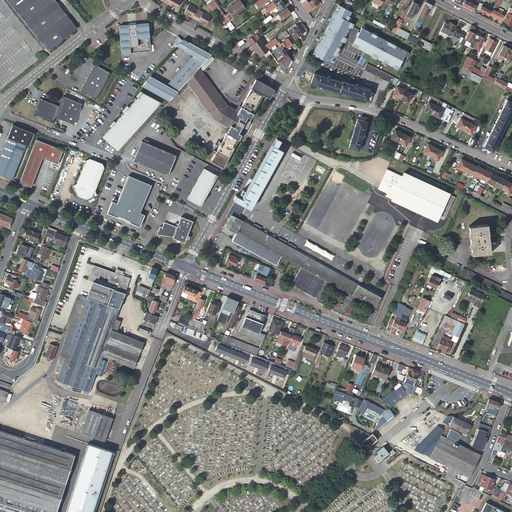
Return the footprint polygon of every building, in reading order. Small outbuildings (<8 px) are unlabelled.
[(3,0),(45,51),(48,49),(8,0),(0,0),(0,2),(2,0),(3,0)] [(8,0),(48,49),(50,52),(79,29),(56,1),(52,4),(49,0),(8,0)] [(184,3),(178,0),(171,0),(169,5),(180,11),(184,3)] [(215,0),(212,0),(207,4),(213,12),(219,8),(220,7),(215,0)] [(237,0),(226,8),(228,11),(233,17),(237,14),(236,13),(244,7),(238,0),(237,0)] [(282,2),(280,0),(275,0),(263,9),(265,11),(266,13),(275,6),(277,5),(280,9),(284,6),(281,2),(282,2)] [(310,0),(305,4),(309,10),(318,3),(315,0),(310,0)] [(345,0),(342,7),(349,10),(352,3),(345,0)] [(400,0),(399,3),(401,4),(399,8),(403,11),(409,0),(400,0)] [(465,0),(463,5),(475,11),(476,9),(478,6),(475,4),(476,2),(472,0),(465,0)] [(500,1),(497,0),(496,0),(491,11),(491,12),(489,17),(491,18),(490,18),(495,20),(499,22),(501,17),(500,16),(502,12),(498,10),(496,14),(494,13),(497,9),(496,9),(500,1)] [(419,5),(413,2),(405,16),(411,19),(419,5)] [(420,23),(430,4),(425,2),(416,21),(420,23)] [(318,42),(311,54),(323,60),(326,55),(333,58),(343,39),(350,25),(352,23),(346,20),(351,11),(349,10),(342,7),(338,4),(336,7),(338,8),(336,12),(334,11),(331,18),(332,19),(330,22),(329,22),(322,34),(323,35),(319,43),(318,42)] [(481,6),(478,10),(488,15),(490,11),(481,6)] [(198,21),(202,13),(191,7),(187,15),(198,21)] [(290,13),(286,7),(278,13),(282,19),(290,13)] [(219,8),(213,12),(223,26),(233,18),(233,17),(228,11),(224,15),(219,8)] [(213,20),(202,13),(198,21),(209,28),(213,20)] [(511,15),(510,15),(507,13),(502,21),(511,26),(511,24),(511,15)] [(262,20),(264,22),(272,17),(270,14),(262,20)] [(150,52),(148,23),(135,24),(135,21),(130,22),(127,23),(127,25),(118,26),(121,55),(150,52)] [(454,27),(448,23),(444,21),(439,30),(449,36),(454,27)] [(297,24),(288,31),(294,39),(302,33),(297,24)] [(343,39),(350,42),(352,38),(354,40),(359,30),(350,25),(343,39)] [(352,38),(350,42),(356,46),(356,47),(393,67),(394,66),(398,68),(406,51),(361,27),(359,30),(354,40),(352,38)] [(404,38),(406,39),(408,35),(409,34),(398,28),(398,29),(395,34),(404,38)] [(288,34),(285,30),(275,37),(277,41),(279,40),(278,38),(284,34),(286,36),(288,34)] [(475,33),(469,30),(459,50),(461,52),(466,44),(464,43),(466,39),(471,42),(468,47),(471,48),(479,34),(475,32),(475,33)] [(463,35),(455,31),(450,39),(453,40),(452,42),(453,42),(453,43),(457,45),(463,35)] [(247,40),(250,44),(259,38),(256,34),(247,40)] [(480,34),(479,34),(471,48),(473,49),(472,50),(476,52),(477,50),(478,50),(478,49),(484,38),(480,36),(480,34)] [(406,39),(417,45),(418,45),(421,39),(417,37),(416,39),(408,35),(406,39)] [(175,48),(181,41),(177,37),(174,41),(175,42),(172,46),(175,48)] [(275,37),(264,44),(267,49),(278,41),(277,41),(275,37)] [(250,44),(249,45),(252,49),(253,48),(255,51),(259,55),(268,49),(267,49),(264,44),(259,38),(250,44)] [(282,47),(285,52),(291,48),(290,47),(293,44),(288,38),(287,39),(286,38),(285,39),(286,40),(281,44),(283,47),(282,47)] [(496,41),(489,38),(483,48),(491,52),(496,41)] [(421,39),(418,45),(430,51),(433,45),(421,39)] [(185,50),(188,44),(182,41),(179,47),(185,50)] [(141,86),(169,101),(176,93),(186,82),(188,80),(192,75),(197,70),(198,68),(210,56),(211,55),(188,42),(188,44),(185,50),(184,51),(193,56),(166,86),(150,77),(141,86)] [(285,68),(291,60),(285,52),(282,47),(279,43),(278,44),(279,46),(276,48),(281,55),(278,60),(280,62),(283,65),(285,68)] [(510,49),(502,45),(498,54),(499,55),(498,56),(501,58),(505,60),(510,49)] [(511,55),(511,50),(510,49),(505,60),(503,64),(507,66),(511,55)] [(212,58),(210,56),(198,68),(201,71),(212,58)] [(475,61),(467,57),(458,73),(469,78),(472,73),(470,72),(473,67),(475,61)] [(363,69),(389,82),(392,76),(366,63),(363,69)] [(96,100),(111,73),(95,64),(80,90),(96,100)] [(491,67),(487,65),(485,69),(483,73),(487,75),(491,67)] [(483,73),(485,69),(481,66),(479,70),(473,67),(470,72),(472,73),(481,77),(483,73)] [(219,104),(222,102),(197,70),(192,75),(201,86),(213,101),(215,99),(219,104)] [(493,83),(504,89),(506,86),(507,84),(499,80),(502,74),(499,72),(495,79),(493,83)] [(339,91),(341,83),(314,73),(310,83),(338,92),(339,91)] [(478,83),(481,77),(472,73),(469,78),(478,83)] [(481,77),(493,83),(495,79),(487,75),(483,73),(481,77)] [(201,86),(192,75),(188,80),(192,85),(196,90),(201,86)] [(269,98),(274,89),(256,79),(237,114),(225,107),(222,102),(219,104),(217,106),(211,110),(216,117),(231,125),(211,160),(223,167),(239,139),(242,134),(239,132),(248,116),(251,118),(264,95),(269,98)] [(186,82),(176,93),(179,96),(188,85),(186,82)] [(342,82),(341,83),(339,91),(367,100),(370,91),(342,82)] [(196,90),(211,110),(217,106),(213,101),(201,86),(196,90)] [(392,95),(400,99),(403,92),(404,90),(397,86),(392,95)] [(403,92),(400,99),(407,102),(412,94),(404,90),(403,92)] [(102,137),(117,151),(161,102),(142,92),(140,91),(136,96),(137,97),(128,107),(127,105),(122,111),(124,112),(115,122),(114,120),(109,125),(110,127),(102,137)] [(64,96),(60,106),(55,117),(74,124),(82,103),(64,96)] [(55,117),(60,106),(40,98),(33,115),(53,123),(55,117)] [(511,102),(506,99),(495,123),(503,127),(511,109),(511,102)] [(432,115),(436,106),(428,102),(424,111),(432,115)] [(443,110),(436,106),(432,115),(439,119),(443,110)] [(251,120),(251,118),(248,116),(239,132),(242,134),(243,134),(244,133),(245,132),(247,129),(248,127),(249,125),(250,122),(251,120)] [(455,127),(463,131),(467,122),(460,118),(455,127)] [(361,138),(362,135),(367,122),(357,119),(348,147),(358,150),(361,138)] [(467,122),(463,131),(471,134),(475,126),(467,122)] [(503,127),(495,123),(483,147),(492,151),(503,127)] [(13,125),(8,138),(0,158),(0,174),(13,180),(27,145),(31,146),(36,134),(13,125)] [(398,142),(402,134),(394,130),(390,138),(398,142)] [(409,137),(402,134),(398,142),(405,145),(409,137)] [(280,140),(275,138),(242,199),(235,195),(233,200),(234,200),(237,202),(243,205),(249,209),(282,150),(276,147),(280,140)] [(63,150),(61,149),(37,140),(21,183),(32,187),(43,158),(58,164),(63,150)] [(177,155),(142,140),(134,160),(168,175),(177,155)] [(434,148),(427,144),(423,152),(430,156),(434,148)] [(434,148),(430,156),(437,160),(441,152),(434,148)] [(395,159),(402,162),(405,157),(397,153),(395,159)] [(95,191),(104,168),(103,164),(90,159),(86,161),(77,184),(73,186),(78,196),(86,200),(97,195),(95,191)] [(456,168),(463,171),(468,163),(460,159),(456,168)] [(463,171),(471,175),(475,167),(468,163),(463,171)] [(475,166),(475,167),(471,175),(478,178),(483,170),(475,166)] [(203,167),(186,198),(199,205),(216,175),(203,167)] [(393,196),(402,177),(386,170),(378,190),(387,194),(393,196)] [(483,170),(478,178),(486,182),(490,173),(483,170)] [(498,177),(490,173),(486,182),(493,186),(498,177)] [(403,174),(402,177),(393,196),(392,199),(438,221),(449,195),(403,174)] [(139,212),(151,184),(128,175),(117,202),(112,201),(107,213),(117,217),(119,215),(129,219),(130,222),(139,226),(144,214),(139,212)] [(501,189),(505,181),(498,177),(493,186),(501,189)] [(511,186),(511,184),(505,181),(501,189),(509,193),(511,186)] [(237,202),(234,200),(225,217),(229,219),(230,218),(228,217),(237,202)] [(324,279),(374,307),(380,297),(236,218),(243,205),(237,202),(228,217),(230,218),(229,219),(224,227),(237,234),(238,232),(275,252),(301,266),(302,268),(296,278),(300,280),(296,287),(314,297),(324,279)] [(509,211),(510,207),(502,203),(500,206),(509,211)] [(12,218),(0,212),(0,224),(8,227),(12,218)] [(187,236),(193,222),(181,217),(176,227),(164,222),(162,227),(160,226),(156,234),(159,235),(159,234),(172,237),(172,238),(177,240),(177,242),(179,243),(179,241),(184,243),(185,240),(187,241),(188,240),(189,239),(189,238),(188,237),(187,236)] [(490,253),(489,242),(487,225),(468,226),(472,255),(490,253)] [(45,235),(48,229),(43,227),(39,239),(40,239),(38,245),(41,246),(41,245),(45,235)] [(36,241),(39,233),(34,231),(34,230),(32,229),(32,231),(26,228),(23,236),(36,241)] [(67,236),(48,229),(45,235),(53,238),(51,241),(64,246),(65,243),(67,243),(68,243),(68,241),(68,240),(66,239),(67,236)] [(17,252),(16,255),(23,258),(27,259),(28,256),(26,255),(28,251),(26,251),(28,246),(23,245),(21,249),(19,248),(17,252)] [(50,248),(41,245),(41,246),(37,256),(46,260),(50,248)] [(235,257),(228,255),(225,263),(230,265),(230,263),(235,266),(237,260),(234,259),(235,257)] [(27,259),(23,258),(19,269),(23,270),(24,271),(26,267),(24,267),(26,264),(28,265),(27,267),(28,268),(26,275),(29,276),(33,265),(34,262),(27,259)] [(122,276),(114,273),(93,265),(88,280),(92,281),(124,293),(130,278),(122,276)] [(39,268),(36,266),(32,277),(41,280),(43,275),(44,272),(38,269),(39,268)] [(250,279),(263,284),(270,268),(264,266),(260,276),(256,274),(256,273),(253,272),(253,273),(252,273),(250,279)] [(291,284),(296,287),(300,280),(296,278),(302,268),(301,266),(291,284)] [(433,266),(432,266),(429,272),(433,274),(434,271),(443,276),(444,273),(445,272),(433,266)] [(152,283),(157,269),(151,267),(146,280),(152,283)] [(498,293),(496,297),(511,304),(511,295),(500,290),(501,287),(462,269),(459,275),(498,293)] [(12,274),(8,273),(5,281),(8,283),(8,284),(9,285),(8,287),(13,289),(14,286),(16,287),(17,284),(15,283),(16,280),(10,278),(12,274)] [(161,283),(172,288),(175,278),(174,276),(166,273),(161,283)] [(427,284),(436,289),(441,280),(432,275),(430,278),(427,284)] [(107,342),(139,355),(144,342),(111,329),(122,300),(123,300),(125,293),(124,293),(92,281),(87,297),(82,309),(59,375),(57,380),(89,392),(96,373),(107,342)] [(148,294),(150,289),(139,284),(137,290),(148,294)] [(196,303),(198,297),(194,295),(196,290),(185,286),(183,291),(188,293),(186,298),(186,299),(196,303)] [(34,302),(43,306),(45,301),(44,300),(48,290),(40,287),(34,302)] [(452,292),(446,289),(441,299),(447,302),(452,292)] [(470,289),(466,298),(474,302),(473,304),(479,306),(484,295),(470,289)] [(148,294),(137,290),(135,294),(147,298),(148,294)] [(77,307),(82,309),(87,297),(81,295),(77,307)] [(238,301),(226,296),(216,320),(225,324),(230,311),(233,313),(236,305),(238,301)] [(189,320),(186,327),(196,331),(197,332),(201,324),(203,319),(201,318),(199,321),(195,319),(197,313),(199,309),(200,309),(204,300),(199,298),(195,308),(195,307),(192,314),(191,314),(189,320)] [(424,312),(430,302),(422,298),(417,308),(424,312)] [(158,302),(152,299),(148,310),(154,312),(158,302)] [(218,306),(210,303),(207,311),(209,312),(207,316),(210,317),(212,313),(214,314),(218,306)] [(236,305),(233,313),(229,323),(233,325),(241,307),(236,305)] [(39,324),(40,321),(37,320),(41,310),(37,308),(36,308),(32,307),(29,315),(25,314),(24,315),(16,312),(15,315),(25,319),(34,323),(39,324)] [(53,373),(59,375),(82,309),(77,307),(53,373)] [(395,327),(401,330),(411,310),(405,307),(403,312),(395,327)] [(449,317),(453,309),(451,308),(444,315),(449,317)] [(371,325),(375,311),(369,310),(365,323),(371,325)] [(388,323),(395,327),(403,312),(398,311),(394,319),(391,317),(388,323)] [(15,315),(6,312),(3,322),(6,324),(3,331),(8,333),(9,329),(15,315)] [(153,323),(156,316),(150,313),(147,321),(153,323)] [(67,319),(53,314),(50,324),(63,329),(67,319)] [(464,324),(449,317),(444,315),(438,328),(444,330),(453,335),(458,337),(460,334),(462,329),(464,324)] [(256,338),(258,332),(254,330),(257,321),(245,316),(241,325),(240,325),(238,331),(256,338)] [(180,317),(177,324),(186,327),(189,320),(180,317)] [(282,322),(272,317),(267,329),(277,333),(282,322)] [(30,334),(34,323),(25,319),(21,331),(23,332),(30,334)] [(254,330),(258,332),(262,323),(257,321),(254,330)] [(292,335),(294,329),(290,328),(288,333),(281,330),(276,342),(287,346),(288,343),(292,335)] [(438,328),(431,344),(437,347),(441,336),(444,330),(438,328)] [(223,335),(212,330),(209,336),(221,341),(223,335)] [(256,338),(262,341),(264,335),(258,332),(256,338)] [(13,335),(8,333),(5,340),(9,341),(7,345),(11,347),(10,348),(16,350),(19,351),(22,353),(23,349),(17,347),(21,338),(14,335),(13,335)] [(60,338),(46,333),(43,341),(50,343),(45,355),(47,356),(53,358),(60,338)] [(414,334),(411,340),(422,345),(424,338),(414,334)] [(226,343),(229,337),(223,335),(221,341),(226,343)] [(300,338),(292,335),(288,343),(297,347),(300,338)] [(441,336),(437,347),(442,349),(441,350),(447,352),(451,343),(450,342),(450,340),(441,336)] [(258,349),(229,337),(226,343),(256,355),(258,349)] [(134,367),(139,355),(107,342),(96,373),(111,379),(118,363),(109,360),(110,358),(134,367)] [(323,342),(314,364),(315,365),(316,364),(317,364),(320,356),(321,353),(328,356),(332,346),(323,342)] [(336,353),(334,352),(333,357),(337,358),(338,356),(340,357),(340,356),(344,357),(348,348),(340,344),(336,353)] [(303,352),(299,350),(294,362),(292,368),(296,370),(302,356),(312,360),(316,350),(305,346),(303,352)] [(2,348),(0,353),(0,354),(6,363),(9,361),(5,355),(4,354),(3,353),(5,349),(2,348)] [(15,361),(19,351),(16,350),(10,348),(8,353),(12,355),(10,359),(15,361)] [(360,367),(364,358),(355,354),(350,365),(359,370),(360,367)] [(286,367),(291,369),(292,368),(294,362),(288,360),(285,366),(286,367)] [(278,369),(277,374),(282,376),(286,367),(285,366),(283,366),(280,364),(278,369)] [(385,379),(389,369),(376,364),(372,374),(385,379)] [(273,384),(283,388),(291,369),(286,367),(282,376),(277,374),(273,384)] [(359,370),(354,383),(360,386),(366,370),(360,367),(359,370)] [(408,371),(404,381),(412,385),(413,385),(415,386),(417,381),(414,380),(416,376),(415,375),(417,370),(408,367),(407,370),(408,371)] [(401,387),(400,386),(382,401),(387,408),(388,409),(406,393),(411,395),(415,386),(413,385),(412,385),(404,381),(401,387)] [(345,390),(350,392),(353,385),(348,382),(345,390)] [(8,392),(0,389),(0,402),(4,404),(8,392)] [(355,407),(359,398),(335,390),(332,399),(341,402),(342,399),(350,402),(349,405),(355,407)] [(498,402),(488,399),(484,408),(491,411),(492,407),(497,410),(499,405),(498,402)] [(377,422),(380,426),(393,416),(388,409),(387,408),(382,411),(381,415),(382,417),(378,420),(377,422)] [(104,441),(105,440),(112,418),(89,410),(82,431),(81,433),(104,441)] [(350,418),(336,411),(334,416),(348,422),(350,418)] [(441,421),(461,432),(465,423),(452,416),(448,416),(441,421)] [(281,441),(273,450),(276,460),(280,459),(276,464),(284,462),(285,468),(294,466),(290,470),(301,481),(305,476),(304,468),(311,467),(306,444),(309,441),(308,438),(305,439),(302,426),(300,428),(299,424),(295,425),(294,420),(283,432),(281,430),(282,434),(283,433),(286,435),(282,436),(285,439),(279,440),(281,441)] [(444,430),(436,426),(415,450),(422,454),(444,430)] [(444,430),(440,435),(479,455),(481,450),(469,443),(471,439),(462,434),(459,438),(444,430)] [(0,511),(56,511),(74,456),(0,431),(0,511)] [(506,434),(499,431),(497,436),(508,440),(509,437),(505,436),(506,434)] [(373,442),(377,439),(372,433),(370,435),(361,442),(365,446),(369,442),(371,444),(373,442)] [(421,438),(418,434),(411,439),(415,443),(421,438)] [(479,455),(440,435),(423,454),(448,467),(456,471),(468,477),(479,455)] [(511,445),(511,441),(508,440),(497,436),(496,439),(503,442),(502,444),(500,450),(504,452),(504,450),(508,451),(511,445)] [(94,511),(113,452),(87,443),(64,511),(94,511)] [(389,454),(387,452),(383,447),(379,450),(377,452),(378,453),(373,456),(373,457),(377,461),(381,458),(382,459),(389,454)] [(440,471),(429,466),(428,469),(438,474),(440,471)] [(456,471),(448,467),(446,473),(454,477),(456,471)] [(461,486),(463,482),(446,474),(444,478),(461,486)] [(479,474),(475,484),(489,490),(493,480),(483,475),(479,474)] [(494,489),(491,495),(501,500),(503,494),(494,489)] [(504,511),(486,502),(481,511),(504,511)]
